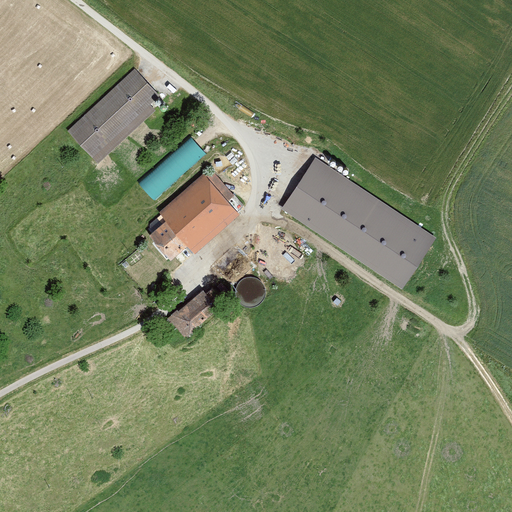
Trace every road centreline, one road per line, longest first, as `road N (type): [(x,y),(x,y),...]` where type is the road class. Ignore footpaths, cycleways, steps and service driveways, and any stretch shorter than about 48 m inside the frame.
road 1 (track): [(0,397),(156,320),(194,288),(192,272),(254,209),(255,169),(232,128),(75,0)]
road 2 (track): [(254,209),(431,320),(474,360),(511,418)]
road 3 (track): [(431,320),(461,327),(474,320),(473,297),(438,216),(511,97)]
